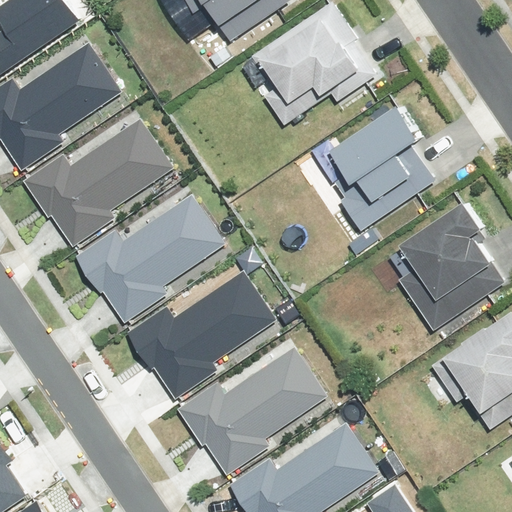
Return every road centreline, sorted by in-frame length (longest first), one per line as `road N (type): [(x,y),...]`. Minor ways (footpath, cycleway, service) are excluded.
road 1 (residential): [(152,511),(0,287)]
road 2 (residential): [(511,101),(443,0)]
